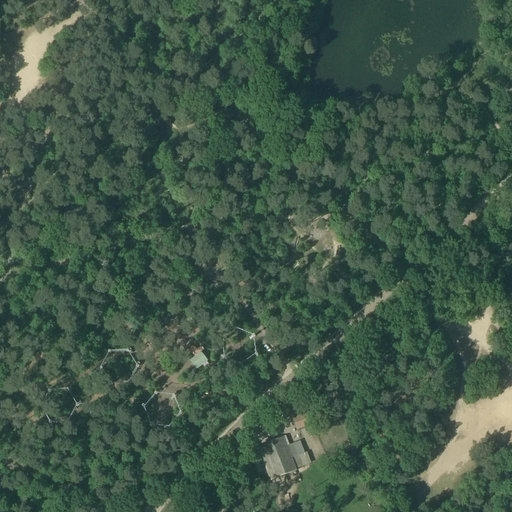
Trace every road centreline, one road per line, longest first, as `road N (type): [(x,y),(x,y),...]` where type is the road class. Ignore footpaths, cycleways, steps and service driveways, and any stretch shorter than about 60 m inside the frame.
road 1 (track): [(403,277),(148,511)]
road 2 (track): [(383,511),(366,455),(370,373),(330,342)]
road 3 (track): [(296,372),(198,262)]
road 4 (track): [(511,178),(403,277)]
